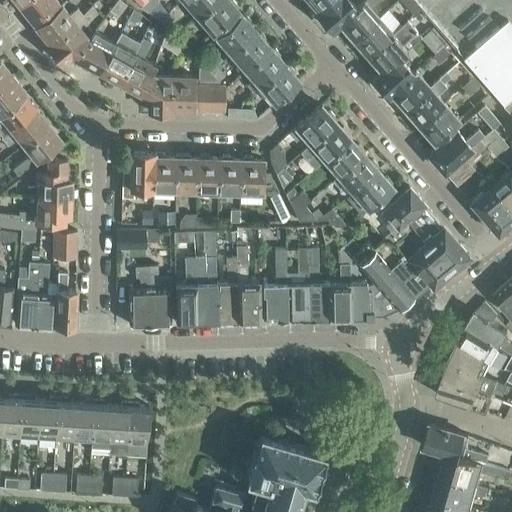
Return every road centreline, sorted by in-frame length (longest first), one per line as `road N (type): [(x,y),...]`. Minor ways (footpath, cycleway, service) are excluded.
road 1 (residential): [(403,344),(94,344)]
road 2 (residential): [(499,263),(333,65)]
road 3 (residential): [(102,133),(258,131),(333,65)]
road 4 (residential): [(102,133),(94,344)]
road 5 (tertiary): [(376,511),(406,403),(403,344)]
road 6 (residential): [(0,16),(83,121),(102,133)]
road 7 (tertiary): [(403,344),(418,323),(499,263)]
